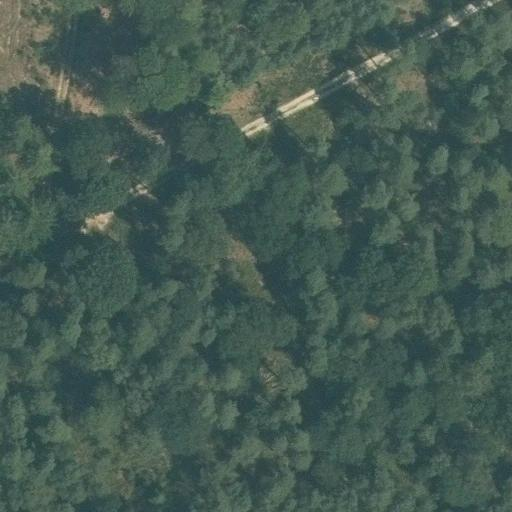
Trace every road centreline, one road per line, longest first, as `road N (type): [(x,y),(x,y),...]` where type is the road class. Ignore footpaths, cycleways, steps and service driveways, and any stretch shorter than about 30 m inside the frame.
road 1 (track): [(488,0),(40,252)]
road 2 (track): [(76,0),(40,252)]
